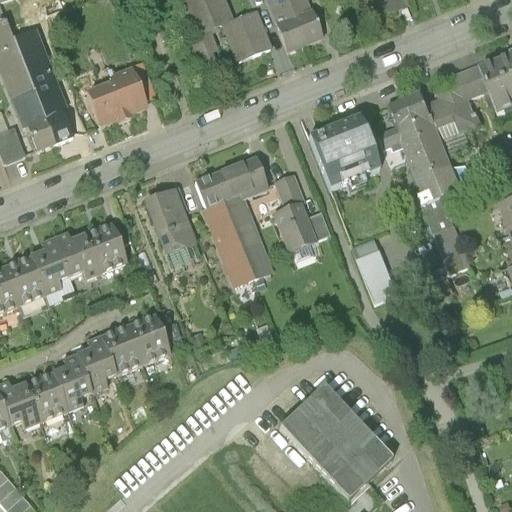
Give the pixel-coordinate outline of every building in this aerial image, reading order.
[(18,0),(0,0),(0,8),(19,1),(18,0)] [(38,0),(46,19),(73,8),(70,0),(38,0)] [(209,35),(223,30),(233,26),(222,0),(185,0),(202,38),(209,35)] [(306,50),(286,0),(265,0),(288,57),(306,50)] [(304,0),(286,0),(306,50),(322,43),(304,0)] [(392,0),(356,0),(365,23),(397,12),(394,3),(392,0)] [(256,16),(233,26),(223,30),(238,66),(271,52),(256,16)] [(0,78),(21,131),(27,128),(44,122),(60,116),(22,17),(4,24),(0,25),(0,78)] [(38,25),(45,44),(56,40),(49,21),(38,25)] [(222,66),(209,35),(202,38),(185,45),(198,76),(222,66)] [(498,120),(511,114),(511,62),(480,75),(489,97),(498,120)] [(439,104),(425,110),(439,145),(479,129),(475,119),(473,119),(468,105),(489,97),(480,75),(479,71),(457,80),(448,90),(435,95),(439,104)] [(113,84),(84,96),(97,130),(115,122),(117,126),(130,121),(129,118),(146,111),(130,72),(111,80),(113,84)] [(397,146),(422,209),(442,202),(459,195),(449,171),(439,145),(425,110),(420,97),(386,110),(394,133),(376,140),(381,152),(397,146)] [(60,116),(44,122),(54,148),(71,142),(60,116)] [(38,155),(54,148),(44,122),(27,128),(38,155)] [(352,123),(308,139),(327,188),(370,172),(352,123)] [(0,160),(3,168),(25,160),(13,131),(7,133),(0,135),(0,160)] [(258,164),(217,181),(229,209),(242,203),(269,192),(258,164)] [(465,170),(449,171),(459,195),(473,190),(465,170)] [(274,187),(285,214),(301,208),(304,207),(293,180),(274,187)] [(210,216),(229,209),(217,181),(199,188),(210,216)] [(178,193),(147,205),(175,275),(205,263),(178,193)] [(470,272),(442,202),(422,209),(450,280),(470,272)] [(207,218),(237,291),(272,277),(242,203),(229,209),(210,216),(207,218)] [(511,207),(503,211),(511,237),(511,207)] [(290,256),(316,245),(307,223),(301,208),(285,214),(275,218),(290,256)] [(320,218),(307,223),(316,245),(329,240),(320,218)] [(111,228),(83,239),(99,278),(127,267),(111,228)] [(85,284),(99,278),(83,239),(56,250),(69,280),(81,275),(85,284)] [(375,308),(396,300),(374,242),(353,250),(375,308)] [(56,285),(69,280),(56,250),(29,260),(45,299),(59,294),(56,285)] [(17,310),(45,299),(29,260),(2,271),(17,310)] [(0,317),(17,310),(2,271),(0,272),(0,317)] [(441,303),(434,288),(424,292),(430,307),(441,303)] [(127,331),(142,368),(169,358),(154,320),(127,331)] [(100,342),(115,379),(142,368),(127,331),(100,342)] [(205,350),(200,337),(190,341),(196,354),(205,350)] [(89,354),(75,360),(90,398),(107,392),(104,384),(115,379),(100,342),(86,348),(89,354)] [(259,350),(257,343),(246,347),(248,354),(259,350)] [(241,357),(238,350),(228,355),(231,361),(241,357)] [(51,378),(67,417),(82,411),(79,403),(90,398),(75,360),(62,365),(65,372),(51,378)] [(27,388),(42,427),(67,417),(51,378),(27,388)] [(7,387),(0,390),(0,404),(10,430),(20,426),(23,435),(42,427),(27,388),(10,395),(7,387)] [(324,388),(280,430),(348,502),(393,460),(324,388)] [(0,433),(10,430),(0,404),(0,433)] [(32,511),(0,474),(0,507),(4,511),(32,511)] [(46,488),(50,498),(67,491),(63,481),(46,488)]
